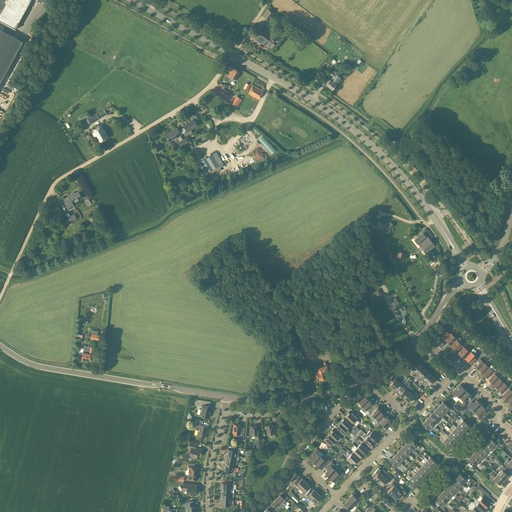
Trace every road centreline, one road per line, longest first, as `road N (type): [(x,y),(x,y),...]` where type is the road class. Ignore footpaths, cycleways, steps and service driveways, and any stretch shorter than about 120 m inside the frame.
road 1 (secondary): [(466,267),(409,185),(359,134),(130,0)]
road 2 (track): [(0,296),(52,186),(193,99),(232,54)]
road 3 (unclassified): [(227,397),(38,366),(0,346)]
road 4 (unclassified): [(441,305),(417,339),(365,383),(277,404)]
